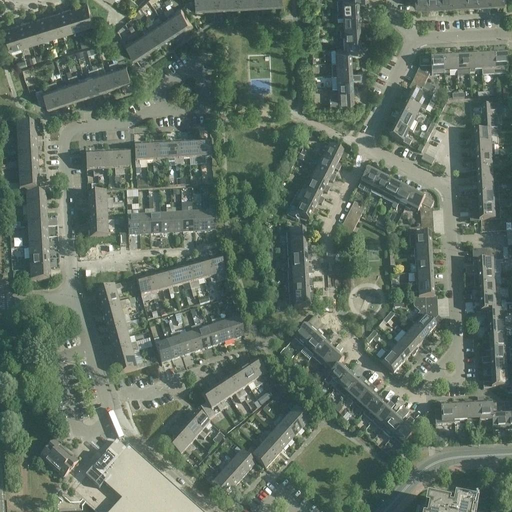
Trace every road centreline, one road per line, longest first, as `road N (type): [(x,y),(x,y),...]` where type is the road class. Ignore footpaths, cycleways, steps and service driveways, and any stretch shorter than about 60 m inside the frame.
road 1 (residential): [(326,313),(403,391),(422,391),(428,371),(451,369),(446,186),(360,144)]
road 2 (residential): [(70,262),(71,132),(127,124),(162,107)]
road 3 (residential): [(326,313),(323,221),(360,144)]
road 4 (residential): [(113,419),(89,433),(68,398),(57,358),(92,346)]
road 5 (residential): [(384,511),(442,459),(511,454)]
road 6 (residential): [(162,107),(201,110),(198,67),(163,86)]
